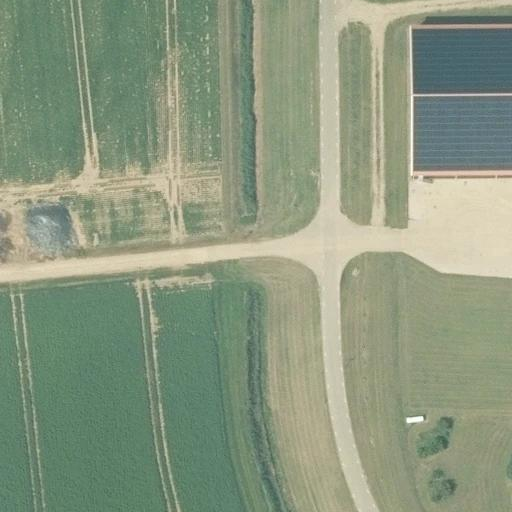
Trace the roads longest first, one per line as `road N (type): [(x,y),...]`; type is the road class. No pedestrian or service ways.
road 1 (track): [(325,13),(378,11),(384,374),(395,469),(412,511)]
road 2 (unclassified): [(369,511),(334,391),(324,242),(326,0)]
road 3 (track): [(0,271),(324,242)]
road 4 (track): [(378,11),(500,0)]
